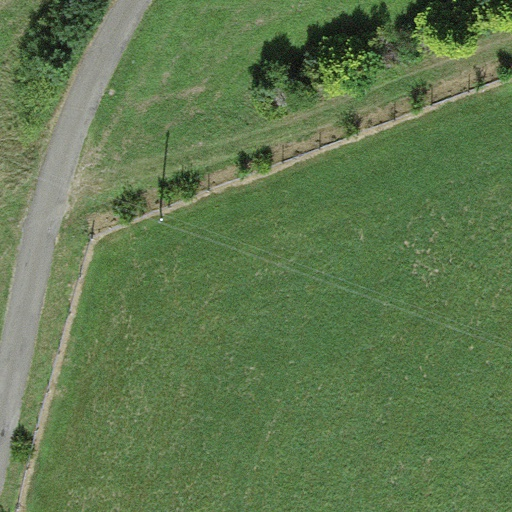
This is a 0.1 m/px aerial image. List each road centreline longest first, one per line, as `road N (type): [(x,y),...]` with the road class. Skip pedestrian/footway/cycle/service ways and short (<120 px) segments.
road 1 (track): [(49,194),(208,159),(511,39)]
road 2 (unclassified): [(131,0),(88,80),(38,228),(0,436)]
